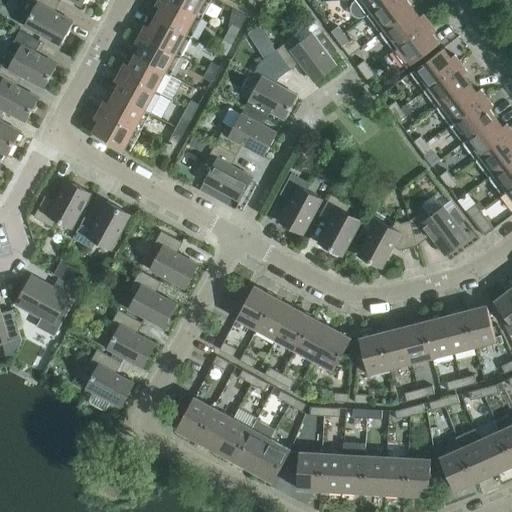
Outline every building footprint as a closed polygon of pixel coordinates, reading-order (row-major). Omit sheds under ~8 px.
[(30,0),(37,4),(25,26),(61,45),(73,22),(52,10),(57,0),(30,0)] [(159,0),(156,6),(161,8),(155,18),(192,37),(202,18),(167,0),(159,0)] [(167,0),(202,18),(211,0),(167,0)] [(355,0),(356,1),(354,2),(352,7),(352,12),(355,16),(360,17),(364,17),(367,15),(367,16),(388,0),(355,0)] [(406,0),(388,0),(367,16),(380,33),(413,8),(406,0)] [(424,14),(420,17),(413,8),(380,33),(393,50),(430,23),(424,14)] [(150,27),(146,25),(141,34),(182,56),(192,37),(155,18),(150,27)] [(315,82),(336,66),(329,56),(337,50),(315,21),(276,50),(290,70),(300,62),(315,82)] [(407,69),(440,44),(433,34),(437,31),(430,23),(393,50),(407,69)] [(240,29),(232,24),(228,32),(236,37),(240,29)] [(338,26),(331,32),(336,39),(344,33),(338,26)] [(16,54),(8,68),(23,76),(45,88),(57,65),(35,53),(41,42),(20,30),(9,51),(16,54)] [(224,40),(232,45),(236,37),(228,32),(224,40)] [(342,46),(349,41),(344,33),(336,39),(342,46)] [(136,44),(140,46),(135,56),(171,75),(182,56),(141,34),(136,44)] [(444,49),(411,73),(424,91),(461,64),(455,55),(451,58),(444,49)] [(272,112),(285,119),(298,96),(276,84),(279,78),(290,70),(276,50),(261,62),(250,81),(257,85),(249,99),(251,101),(247,108),(268,119),(272,112)] [(130,65),(125,63),(120,72),(161,94),(171,75),(135,56),(130,65)] [(364,61),(357,66),(362,73),(370,68),(364,61)] [(220,67),(212,62),(207,70),(216,75),(220,67)] [(1,64),(0,66),(0,107),(5,110),(26,122),(39,98),(17,87),(23,76),(8,68),(1,64)] [(464,75),(468,72),(461,64),(424,91),(437,109),(470,84),(464,75)] [(368,81),(375,75),(370,68),(362,73),(368,81)] [(203,78),(211,83),(216,75),(207,70),(203,78)] [(115,82),(120,84),(114,94),(151,113),(161,94),(120,72),(115,82)] [(481,90),(477,93),(470,84),(437,109),(450,126),(487,98),(481,90)] [(109,103),(105,101),(100,110),(140,132),(151,113),(114,94),(109,103)] [(491,111),(495,108),(487,98),(450,126),(463,143),(496,118),(491,111)] [(199,105),(191,100),(187,108),(195,113),(199,105)] [(401,109),(395,102),(388,107),(393,115),(401,109)] [(401,125),(412,117),(404,106),(401,109),(393,115),(401,125)] [(0,107),(0,150),(8,155),(21,132),(0,121),(0,118),(5,110),(0,107)] [(182,116),(191,121),(195,113),(187,108),(182,116)] [(227,124),(216,144),(237,155),(243,144),(265,156),(277,133),(264,126),(268,119),(247,108),(244,115),(233,109),(225,123),(227,124)] [(99,122),(93,133),(130,152),(140,132),(100,110),(95,120),(99,122)] [(511,130),(507,124),(503,127),(496,118),(463,143),(476,160),(511,133),(511,130)] [(511,133),(476,160),(489,177),(511,160),(511,133)] [(421,136),(414,142),(419,149),(427,143),(421,136)] [(179,143),(171,138),(166,146),(174,151),(179,143)] [(425,156),(432,151),(427,143),(419,149),(425,156)] [(253,178),(231,166),(237,155),(216,144),(206,163),(213,167),(205,181),(240,201),(253,178)] [(162,154),(170,159),(174,151),(166,146),(162,154)] [(511,160),(489,177),(502,195),(511,187),(511,160)] [(447,171),(440,176),(445,183),(453,178),(447,171)] [(279,222),(303,235),(322,199),(307,191),(311,184),(292,173),(280,195),(291,200),(279,222)] [(451,191),(458,185),(453,178),(445,183),(451,191)] [(53,228),(57,221),(72,229),(91,193),(68,180),(56,202),(45,196),(34,217),(53,228)] [(511,187),(502,195),(511,207),(511,187)] [(319,244),(342,256),(362,220),(347,212),(351,205),(331,195),(320,216),(331,222),(319,244)] [(111,250),(131,214),(107,202),(96,223),(85,218),(74,239),(93,249),(96,242),(111,250)] [(475,204),(466,211),(471,218),(481,211),(475,204)] [(456,209),(448,215),(443,207),(429,217),(425,211),(410,221),(417,246),(431,236),(446,255),(467,239),(458,227),(465,221),(456,209)] [(485,236),(494,229),(481,211),(471,218),(485,236)] [(400,251),(417,246),(410,221),(401,223),(396,221),(393,228),(378,220),(358,256),(381,268),(393,247),(400,251)] [(150,253),(157,256),(150,269),(186,288),(199,265),(177,253),(183,243),(162,231),(150,253)] [(61,261),(54,274),(69,282),(76,269),(61,261)] [(129,308),(165,328),(177,305),(156,293),(162,282),(140,270),(130,290),(137,294),(129,308)] [(54,288),(32,276),(24,292),(26,293),(20,302),(19,302),(17,305),(41,318),(36,328),(55,338),(81,289),(59,278),(54,288)] [(255,286),(237,319),(257,329),(274,297),(255,286)] [(511,288),(494,302),(511,324),(511,288)] [(274,297),(257,329),(276,340),(294,307),(274,297)] [(497,342),(492,324),(487,306),(465,311),(474,347),(497,342)] [(294,307),(276,340),(295,350),(313,317),(294,307)] [(0,343),(21,337),(13,310),(1,314),(0,310),(0,343)] [(143,324),(119,311),(108,329),(115,333),(107,348),(143,367),(156,344),(137,334),(143,324)] [(444,317),(453,353),(474,347),(465,311),(444,317)] [(313,317),(295,350),(314,360),(332,328),(313,317)] [(423,322),(433,358),(453,353),(444,317),(423,322)] [(402,327),(412,363),(433,358),(423,322),(402,327)] [(381,333),(391,369),(412,363),(402,327),(381,333)] [(334,371),(351,339),(332,328),(314,360),(334,371)] [(360,338),(369,374),(391,369),(381,333),(360,338)] [(224,342),(220,350),(233,357),(237,349),(224,342)] [(116,374),(122,363),(98,350),(87,369),(94,373),(86,388),(95,393),(92,399),(93,403),(105,410),(109,409),(113,402),(122,407),(134,384),(116,374)] [(240,361),(253,368),(257,360),(244,353),(240,361)] [(213,363),(226,370),(230,362),(217,355),(213,363)] [(511,360),(501,366),(505,374),(511,370),(511,360)] [(269,367),(265,375),(278,382),(282,374),(269,367)] [(243,369),(239,377),(252,384),(256,376),(243,369)] [(291,389),(295,381),(282,374),(278,382),(291,389)] [(460,379),(463,387),(477,384),(474,375),(460,379)] [(265,391),(269,383),(256,376),(252,384),(265,391)] [(446,383),(448,391),(463,387),(460,379),(446,383)] [(499,393),(497,385),(483,388),(485,397),(499,393)] [(435,395),(433,386),(419,390),(421,398),(435,395)] [(469,392),(471,401),(485,397),(483,388),(469,392)] [(281,390),(277,398),(290,405),(294,397),(281,390)] [(404,393),(407,402),(421,398),(419,390),(404,393)] [(334,393),(334,402),(349,403),(349,394),(334,393)] [(370,395),(355,394),(355,403),(369,404),(370,395)] [(460,404),(457,395),(443,399),(445,407),(460,404)] [(194,397),(176,430),(196,441),(214,408),(194,397)] [(302,412),(307,404),(294,397),(290,405),(302,412)] [(429,402),(431,411),(445,407),(443,399),(429,402)] [(425,413),(423,404),(409,408),(411,416),(425,413)] [(310,406),(310,415),(324,416),(325,407),(310,406)] [(339,417),(339,408),(325,407),(324,416),(339,417)] [(214,408),(196,441),(215,451),(233,418),(214,408)] [(395,411),(397,420),(411,416),(409,408),(395,411)] [(353,409),(353,418),(367,418),(368,410),(353,409)] [(382,419),(383,410),(368,410),(367,418),(382,419)] [(233,418),(215,451),(235,461),(252,429),(233,418)] [(511,425),(500,431),(511,457),(511,425)] [(252,429),(235,461),(253,471),(271,439),(252,429)] [(476,430),(456,439),(461,448),(476,482),(496,473),(481,439),(476,430)] [(511,466),(511,457),(500,431),(481,439),(496,473),(511,466)] [(273,482),(291,450),(271,439),(253,471),(273,482)] [(344,454),(342,492),(364,493),(366,456),(366,446),(344,444),(344,454)] [(440,458),(455,492),(476,482),(461,448),(440,458)] [(300,452),(298,489),(320,490),(322,453),(300,452)] [(342,492),(344,454),(322,453),(320,490),(342,492)] [(385,494),(387,457),(366,456),(364,493),(385,494)] [(387,457),(385,494),(407,495),(409,458),(387,457)] [(429,496),(431,459),(409,458),(407,495),(429,496)]
